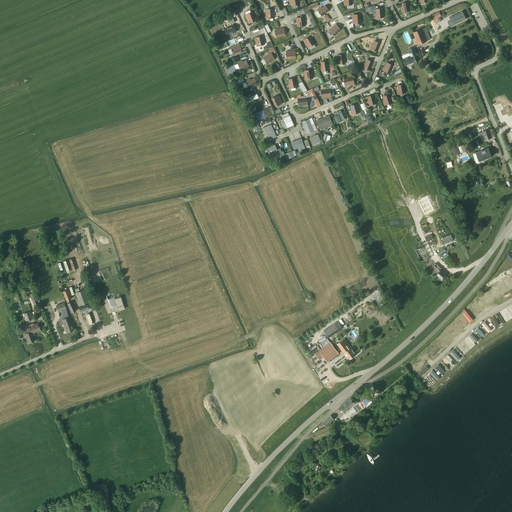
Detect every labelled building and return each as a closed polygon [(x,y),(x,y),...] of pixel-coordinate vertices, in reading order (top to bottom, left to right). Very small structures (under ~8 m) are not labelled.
[(410,11),(408,2),(402,3),(403,8),(401,8),(402,13),(410,11)] [(329,11),(325,6),(322,8),(321,7),(317,10),(322,16),(329,11)] [(383,17),(383,8),(376,9),(376,13),(375,13),(375,18),(383,17)] [(274,18),(273,9),(267,9),(267,14),(265,14),(266,19),(274,18)] [(451,21),(452,23),(465,16),(462,11),(449,17),(451,21)] [(256,20),(252,12),(245,15),(249,24),(256,20)] [(437,15),(439,14),(438,12),(429,16),(431,21),(436,18),(436,17),(438,16),(437,15)] [(361,23),(360,14),(354,15),(354,19),(353,19),(353,24),(361,23)] [(305,26),(304,17),(296,18),(297,27),(305,26)] [(341,30),(336,24),(329,30),(334,36),(341,30)] [(236,32),(233,25),(224,29),(227,36),(236,32)] [(430,38),(425,27),(412,33),(417,45),(430,38)] [(285,36),(283,28),(275,30),(276,38),(285,36)] [(265,45),(262,36),(256,38),(257,42),(256,42),(257,47),(265,45)] [(315,44),(310,36),(304,40),(307,43),(306,44),(308,48),(315,44)] [(380,43),(374,41),(373,45),(371,44),(370,49),(377,52),(380,43)] [(242,51),(239,44),(230,47),(234,55),(242,51)] [(409,53),(410,55),(402,59),(405,66),(413,62),(419,60),(416,50),(415,50),(413,47),(408,49),(410,52),(409,53)] [(296,58),(295,50),(286,51),(287,59),(296,58)] [(275,59),(271,53),(263,58),(268,64),(275,59)] [(345,63),(344,54),(338,55),(338,60),(337,60),(337,64),(345,63)] [(373,62),(367,59),(365,64),(364,63),(362,67),(370,70),(373,62)] [(249,66),(246,60),(242,62),(242,61),(237,63),(241,70),(249,66)] [(329,70),(327,61),(321,62),(322,67),(320,67),(321,71),(329,70)] [(393,65),(387,63),(386,67),(384,66),(382,71),(390,74),(393,65)] [(313,79),(311,70),(305,71),(306,75),(304,75),(305,80),(313,79)] [(355,85),(353,77),(344,79),(345,85),(350,84),(350,86),(355,85)] [(250,79),(246,81),(249,88),(257,84),(254,78),(250,80),(250,79)] [(297,87),(295,78),(289,79),(290,84),(288,84),(289,89),(297,87)] [(405,93),(403,84),(398,85),(398,90),(397,90),(397,95),(405,93)] [(331,97),(330,89),(321,91),(322,97),(327,97),(327,98),(331,97)] [(283,104),(279,95),(271,98),(275,107),(283,104)] [(376,104),(373,95),(367,97),(368,101),(367,101),(369,106),(376,104)] [(391,103),(389,95),(383,96),(384,101),(383,101),(384,105),(391,103)] [(308,106),(307,98),(298,100),(299,106),(303,105),(303,107),(308,106)] [(359,113),(357,104),(350,106),(351,110),(350,110),(351,115),(359,113)] [(500,105),(494,107),(501,123),(507,121),(509,127),(511,126),(511,115),(508,118),(504,109),(502,110),(500,105)] [(271,114),(268,109),(255,115),(258,121),(271,114)] [(343,117),(340,111),(337,112),(339,115),(334,117),(337,123),(342,121),(340,118),(343,117)] [(293,125),(289,116),(284,118),(285,122),(283,123),(285,129),(288,128),(293,125)] [(332,125),(331,123),(329,116),(316,121),(319,128),(324,126),(325,128),(332,125)] [(316,130),(313,124),(311,119),(302,122),(307,134),(316,130)] [(276,137),(270,125),(265,128),(270,140),(276,137)] [(492,138),(490,129),(482,132),(485,140),(492,138)] [(310,138),(313,144),(321,140),(318,134),(310,138)] [(305,148),(303,146),(301,139),(292,143),(294,149),(299,147),(301,150),(305,148)] [(455,156),(466,151),(464,144),(452,149),(455,156)] [(275,146),(271,147),(268,149),(269,152),(272,150),(274,154),(270,156),(273,163),(278,161),(277,159),(284,156),(282,152),(281,152),(279,149),(277,150),(275,146)] [(488,148),(476,153),(473,154),(476,162),(477,163),(478,164),(479,163),(479,161),(491,157),(488,148)] [(432,234),(430,230),(423,233),(427,242),(433,239),(431,234),(432,234)] [(443,238),(446,244),(453,240),(451,235),(443,238)] [(424,246),(422,240),(417,243),(420,248),(416,250),(421,262),(431,257),(425,246),(424,246)] [(447,274),(435,264),(429,270),(441,281),(447,274)] [(502,287),(505,285),(508,289),(511,286),(511,285),(506,277),(498,282),(502,287)] [(498,283),(495,285),(501,293),(504,292),(498,283)] [(488,290),(493,296),(496,293),(491,287),(488,290)] [(71,299),(67,289),(62,291),(66,301),(71,299)] [(89,302),(84,289),(75,292),(80,305),(89,302)] [(488,305),(491,302),(486,296),(489,293),(487,290),(480,295),(488,305)] [(34,292),(30,294),(31,298),(34,305),(39,303),(36,296),(34,292)] [(125,309),(121,297),(114,299),(116,305),(110,307),(107,297),(103,299),(108,314),(112,312),(114,311),(115,312),(125,309)] [(477,299),(474,301),(481,310),(484,307),(477,299)] [(76,311),(72,301),(67,304),(71,313),(76,311)] [(66,309),(64,303),(56,306),(58,312),(66,309)] [(499,312),(505,322),(508,320),(503,310),(499,312)] [(33,317),(31,311),(24,314),(26,320),(33,317)] [(466,311),(463,313),(468,321),(471,318),(466,311)] [(495,328),(499,326),(496,320),(499,318),(496,314),(490,317),(495,328)] [(73,331),(72,328),(68,318),(62,320),(66,333),(73,331)] [(450,325),(456,334),(463,329),(462,327),(465,325),(460,318),(450,325)] [(343,328),(338,321),(323,331),(328,338),(343,328)] [(485,321),(481,324),(489,332),(492,329),(485,321)] [(34,341),(31,334),(40,330),(38,323),(29,327),(29,328),(25,329),(27,333),(23,334),(25,339),(26,338),(28,343),(34,341)] [(446,330),(443,332),(449,339),(452,337),(446,330)] [(475,342),(478,339),(472,333),(469,335),(475,342)] [(440,336),(437,339),(442,345),(445,343),(440,336)] [(463,341),(469,349),(473,345),(466,338),(463,341)] [(345,339),(338,344),(349,359),(356,354),(356,353),(356,354),(352,348),(351,348),(345,339)] [(339,354),(330,342),(315,354),(320,360),(324,357),(328,362),(339,354)] [(457,347),(464,355),(467,352),(459,344),(457,347)] [(438,346),(429,355),(432,358),(441,349),(438,346)] [(457,361),(461,358),(454,349),(450,352),(457,361)] [(449,367),(452,364),(445,357),(442,360),(449,367)] [(422,368),(425,365),(419,359),(416,362),(422,368)] [(415,374),(418,371),(410,363),(407,366),(415,374)] [(439,364),(436,367),(442,373),(445,371),(439,364)] [(430,372),(437,380),(440,377),(433,369),(430,372)] [(421,380),(429,388),(432,384),(425,376),(421,380)] [(356,403),(351,397),(340,408),(345,413),(356,403)] [(334,419),(331,415),(323,423),(326,426),(334,419)]
